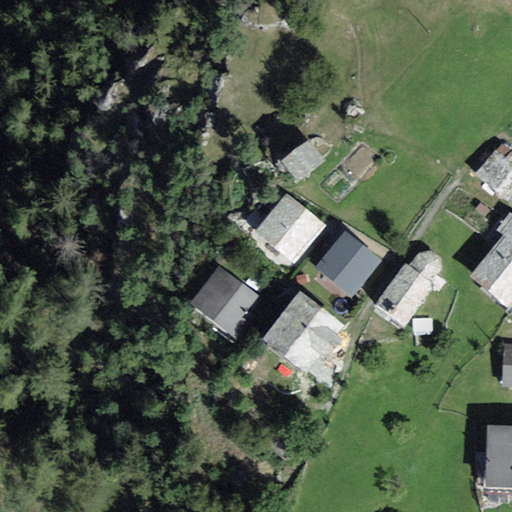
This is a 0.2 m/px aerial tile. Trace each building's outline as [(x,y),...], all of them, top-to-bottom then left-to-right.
[(322,131),(284,159),(306,188),(344,161),(322,131)] [(511,186),(511,161),(496,150),(476,175),(505,195),(511,186)] [(268,239),(303,268),(334,231),(300,202),(268,239)] [(380,264),(352,243),(332,270),(360,291),(380,264)] [(441,257),(431,250),(417,253),(409,265),(406,262),(376,305),(407,326),(437,284),(433,281),(441,270),(441,257)] [(511,251),(483,278),(509,307),(511,304),(511,251)] [(243,278),(212,304),(232,328),(263,302),(243,278)] [(354,321),(319,298),(291,337),(325,361),(354,321)] [(511,432),(499,432),(498,488),(511,488),(511,432)]
